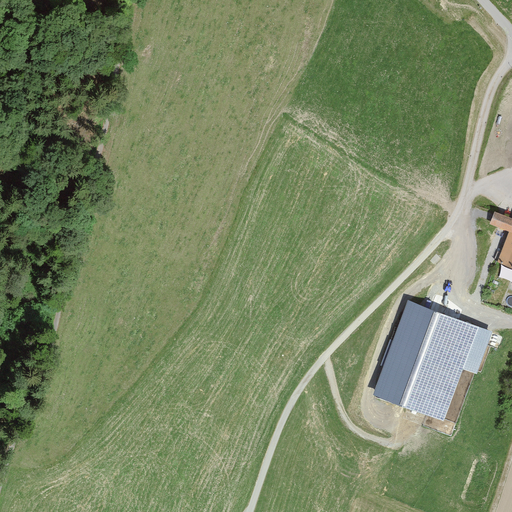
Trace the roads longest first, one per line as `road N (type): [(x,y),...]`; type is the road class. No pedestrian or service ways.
road 1 (unclassified): [(511,61),(484,101),(468,195),(434,248),(304,383),(251,511)]
road 2 (track): [(141,0),(125,123),(67,281),(0,511)]
